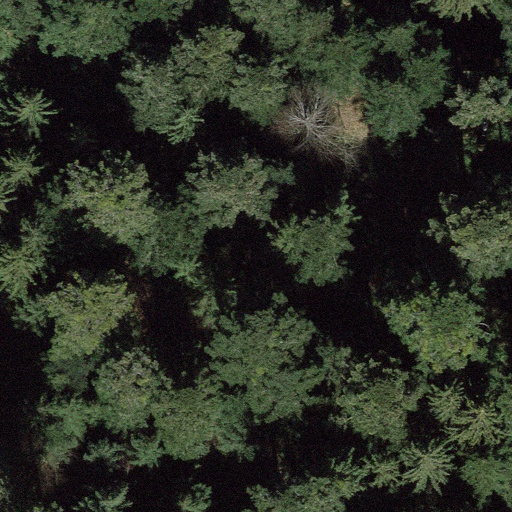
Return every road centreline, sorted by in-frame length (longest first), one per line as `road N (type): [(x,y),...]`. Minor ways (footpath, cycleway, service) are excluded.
road 1 (track): [(387,511),(404,450),(483,264),(474,221),(426,187),(191,173),(0,149)]
road 2 (track): [(511,210),(474,221),(0,494)]
